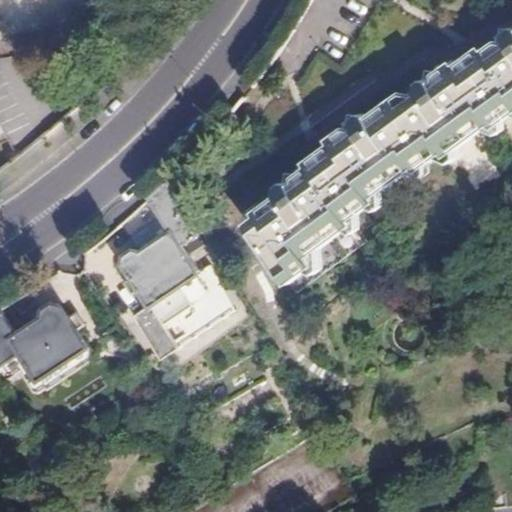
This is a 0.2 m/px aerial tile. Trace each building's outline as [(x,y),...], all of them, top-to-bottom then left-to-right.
[(339,0),(330,15),(356,32),(377,0),(339,0)] [(511,26),(509,28),(497,26),(495,39),(480,49),(482,53),(456,71),(448,61),(435,71),(422,69),(420,82),(412,88),(417,95),(411,100),(407,96),(375,119),(369,112),(363,116),(347,115),(345,129),(332,138),(339,149),(315,167),(312,164),(297,174),(285,173),(283,184),(277,189),(284,200),(261,217),(263,221),(252,229),(287,279),(313,260),(308,251),(352,220),(348,213),(373,196),(370,191),(414,159),(417,163),(442,145),(446,149),(488,119),(492,122),(511,107),(511,26)] [(174,173),(148,195),(171,230),(140,249),(132,246),(122,251),(120,259),(140,294),(123,304),(154,358),(167,350),(191,336),(187,330),(231,305),(202,254),(191,261),(181,244),(206,230),(174,173)] [(0,379),(3,385),(22,372),(35,390),(42,392),(48,389),(49,389),(97,356),(60,302),(52,300),(43,306),(42,315),(18,333),(0,307),(0,379)] [(187,330),(191,336),(234,311),(231,305),(187,330)]
